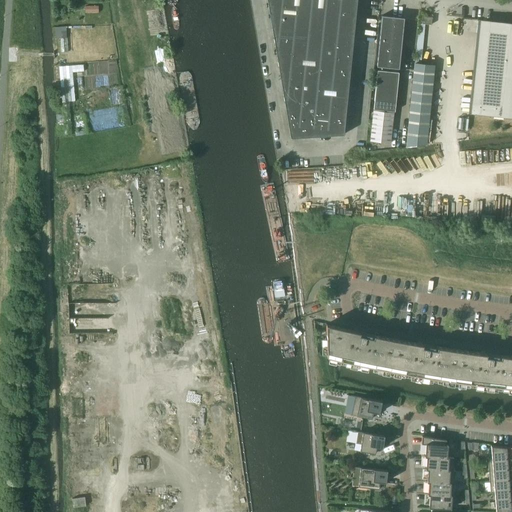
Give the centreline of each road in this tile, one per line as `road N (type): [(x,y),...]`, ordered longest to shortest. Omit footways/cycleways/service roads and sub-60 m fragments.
road 1 (residential): [(511,427),(408,418),(402,435),(409,509)]
road 2 (unclassified): [(349,286),(354,319),(511,340)]
road 3 (unclassified): [(349,286),(499,309),(511,328)]
